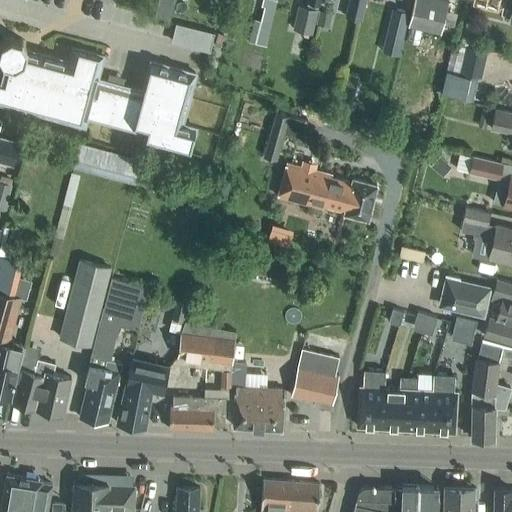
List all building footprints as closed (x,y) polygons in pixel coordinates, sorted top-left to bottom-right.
[(169,20),(173,0),(158,0),(155,16),(169,20)] [(361,20),(365,0),(348,0),(344,16),(361,20)] [(447,0),(413,0),(408,25),(422,28),(441,33),(448,0),(447,0)] [(318,30),(320,21),(333,23),(335,8),(301,3),(298,28),(318,30)] [(392,8),(385,36),(402,40),(409,12),(392,8)] [(212,32),(173,22),(168,41),(207,51),(212,32)] [(422,28),(408,25),(404,41),(419,45),(422,28)] [(67,59),(25,47),(21,40),(10,37),(0,43),(0,44),(0,56),(4,64),(1,73),(0,72),(0,104),(85,127),(88,118),(144,133),(141,142),(190,156),(198,126),(184,122),(198,71),(150,58),(142,89),(99,77),(105,55),(71,45),(67,59)] [(465,46),(455,44),(449,72),(481,79),(487,51),(465,46)] [(511,112),(495,109),(491,128),(511,132),(511,112)] [(275,111),(263,155),(277,159),(284,132),(303,138),(308,120),(275,111)] [(18,138),(0,133),(0,156),(12,160),(18,138)] [(140,182),(147,156),(85,140),(78,167),(140,182)] [(472,156),(459,153),(455,168),(469,172),(499,179),(503,162),(473,155),(472,156)] [(351,181),(331,176),(331,174),(286,162),(278,195),(323,207),(323,204),(344,209),(343,212),(367,218),(376,183),(352,177),(351,181)] [(11,184),(0,181),(0,202),(6,204),(11,184)] [(490,236),(493,224),(487,223),(490,212),(465,206),(460,229),(490,236)] [(270,224),(266,237),(287,244),(291,230),(270,224)] [(511,228),(496,225),(488,257),(511,262),(511,228)] [(407,244),(406,253),(429,256),(430,247),(407,244)] [(90,346),(111,266),(79,258),(58,337),(90,346)] [(137,328),(147,287),(111,277),(102,306),(84,380),(87,381),(79,416),(107,420),(121,362),(109,359),(114,335),(119,327),(119,325),(137,328)] [(447,278),(441,304),(478,312),(484,314),(490,288),(484,287),(447,278)] [(502,303),(498,318),(489,315),(483,335),(511,343),(511,282),(496,278),(490,299),(502,303)] [(0,337),(8,339),(10,340),(22,296),(0,290),(0,337)] [(208,295),(192,293),(190,316),(206,317),(208,295)] [(176,298),(171,317),(184,320),(188,301),(176,298)] [(403,311),(392,307),(388,320),(399,324),(403,311)] [(435,317),(416,311),(410,328),(430,334),(435,317)] [(475,320),(455,315),(450,338),(469,343),(475,320)] [(236,330),(196,323),(196,326),(183,324),(176,356),(172,362),(231,369),(236,330)] [(7,342),(8,339),(0,337),(0,394),(10,397),(17,367),(20,368),(25,347),(23,346),(21,342),(12,339),(8,343),(7,342)] [(505,408),(511,386),(496,382),(498,361),(501,347),(481,341),(476,358),(472,394),(473,394),(472,404),(471,437),(494,438),(495,407),(505,408)] [(25,347),(20,368),(11,402),(63,414),(71,376),(52,372),(54,363),(37,359),(40,348),(25,344),(25,347)] [(331,407),(339,374),(335,373),(339,356),(302,347),(291,394),(315,400),(314,403),(331,407)] [(163,392),(169,365),(132,356),(125,383),(124,383),(115,423),(146,428),(153,390),(163,392)] [(282,428),(284,388),(244,386),(246,362),(233,361),(232,385),(235,385),(233,425),(282,428)] [(382,427),(384,387),(385,370),(363,369),(363,385),(358,385),(356,425),(382,427)] [(230,370),(219,370),(219,387),(230,387),(230,370)] [(432,389),(430,429),(454,431),(457,374),(433,373),(432,389)] [(406,428),(409,375),(400,375),(399,388),(384,387),(382,427),(406,428)] [(418,376),(409,375),(406,428),(430,429),(432,389),(417,389),(418,376)] [(224,424),(225,396),(173,394),(173,406),(171,406),(169,428),(212,429),(212,424),(224,424)] [(47,511),(53,483),(41,481),(41,479),(6,474),(0,510),(0,511),(47,511)] [(291,484),(291,480),(262,478),(259,511),(287,511),(288,505),(284,504),(285,496),(293,497),(294,484),(291,484)] [(288,505),(287,511),(316,511),(319,482),(291,480),(291,484),(294,484),(293,497),(285,496),(284,504),(288,505)] [(132,511),(133,508),(134,485),(108,484),(108,483),(74,481),(72,511),(132,511)] [(435,511),(439,493),(433,492),(433,485),(401,484),(401,486),(369,485),(364,486),(359,488),(357,493),(355,498),(354,505),(352,511),(435,511)] [(202,511),(203,509),(198,508),(199,487),(176,486),(174,511),(202,511)] [(473,511),(474,497),(476,497),(476,487),(474,487),(444,486),(442,511),(473,511)] [(511,511),(511,493),(511,494),(511,488),(494,488),(493,511),(511,511)] [(63,511),(64,502),(51,501),(50,511),(63,511)]
